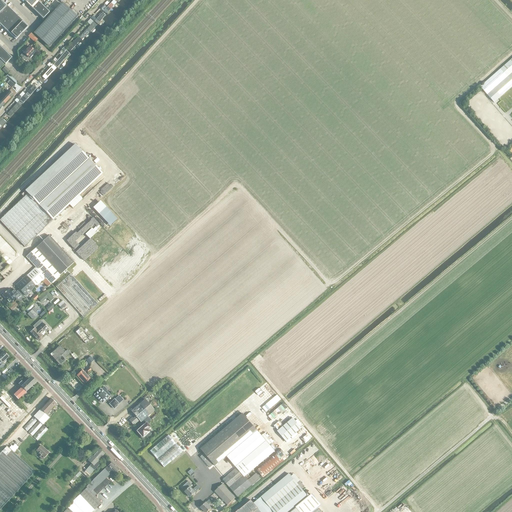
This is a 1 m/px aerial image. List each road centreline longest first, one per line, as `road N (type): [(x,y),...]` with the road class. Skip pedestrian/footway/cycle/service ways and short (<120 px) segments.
road 1 (track): [(112,297),(233,186),(331,284),(496,150),(454,102),(511,52)]
road 2 (secondary): [(173,511),(0,328)]
road 3 (unclassified): [(0,112),(104,0)]
road 4 (track): [(87,323),(149,385),(167,372),(192,400)]
